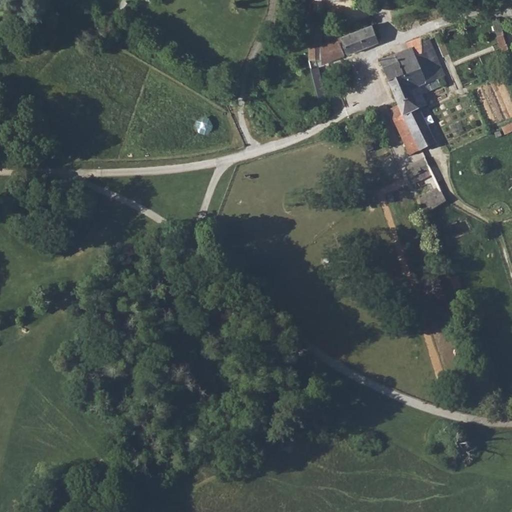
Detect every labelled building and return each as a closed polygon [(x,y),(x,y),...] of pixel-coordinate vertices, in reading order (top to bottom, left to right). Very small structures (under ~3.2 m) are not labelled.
[(321,64),(379,41),(373,24),(322,44),(321,23),(308,23),(309,60),(321,59),(321,64)] [(435,42),(449,38),(446,31),(433,34),(435,42)] [(423,95),(442,87),(438,79),(427,52),(431,51),(426,36),(405,43),(407,51),(380,62),(399,105),(389,110),(410,155),(436,143),(419,109),(427,105),(423,95)] [(427,52),(438,79),(444,76),(433,50),(431,51),(427,52)] [(318,99),(326,97),(318,67),(311,69),(318,99)] [(413,184),(433,174),(425,158),(407,168),(413,184)] [(425,214),(446,201),(436,181),(429,185),(432,191),(419,199),(425,214)]
